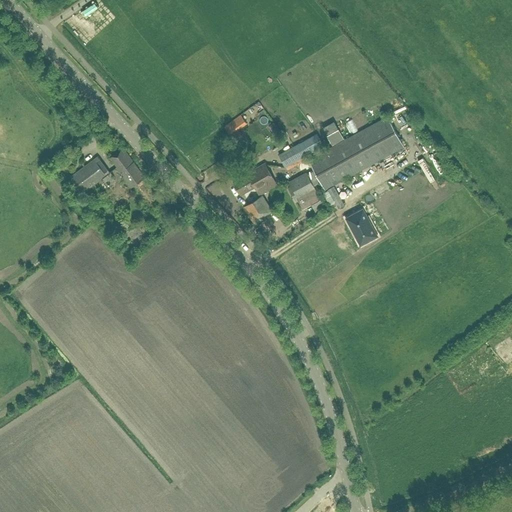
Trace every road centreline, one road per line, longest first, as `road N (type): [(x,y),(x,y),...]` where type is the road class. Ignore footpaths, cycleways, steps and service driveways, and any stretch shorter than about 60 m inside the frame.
road 1 (tertiary): [(355,511),(328,402),(258,274),(11,0)]
road 2 (track): [(0,41),(62,121),(64,132),(36,164),(36,179),(71,226),(0,286)]
road 3 (track): [(0,299),(42,371),(35,389),(0,412)]
